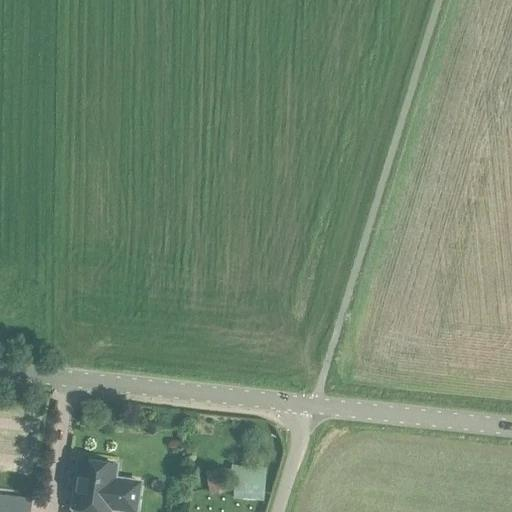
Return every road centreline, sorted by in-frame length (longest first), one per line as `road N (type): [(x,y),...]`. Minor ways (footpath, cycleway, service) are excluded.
road 1 (tertiary): [(314,403),(0,370)]
road 2 (tertiary): [(314,403),(511,426)]
